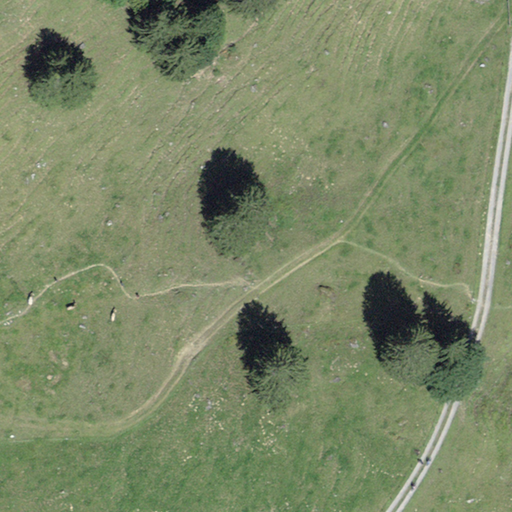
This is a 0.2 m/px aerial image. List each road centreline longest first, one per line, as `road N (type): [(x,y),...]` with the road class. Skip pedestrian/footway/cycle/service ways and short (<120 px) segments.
road 1 (track): [(266,283),(185,353),(157,407),(112,432),(0,425)]
road 2 (track): [(511,13),(356,221),(328,244)]
road 3 (track): [(485,283),(451,407),(393,511)]
road 4 (track): [(511,85),(485,283)]
